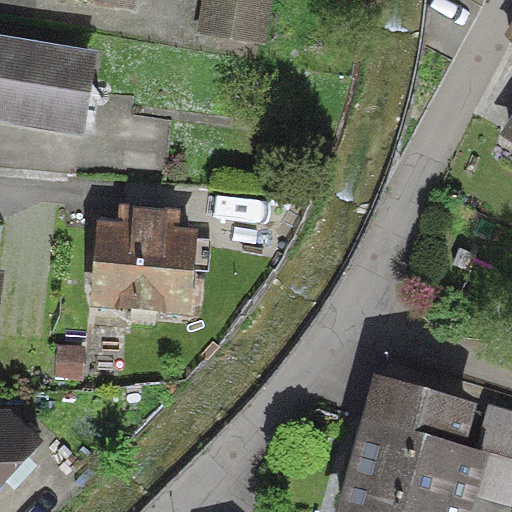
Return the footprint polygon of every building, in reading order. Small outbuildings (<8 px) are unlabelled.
[(271,0),(199,0),(195,33),(265,43),(271,0)] [(511,12),(498,34),(511,49),(511,12)] [(97,55),(0,38),(0,121),(84,136),(97,55)] [(511,114),(498,136),(511,144),(511,114)] [(114,221),(88,220),(85,307),(185,310),(188,227),(175,227),(175,207),(115,205),(114,221)] [(459,420),(358,390),(322,511),(453,511),(467,469),(446,463),(459,420)] [(511,411),(495,406),(469,497),(511,508),(511,411)] [(13,417),(0,416),(0,479),(35,439),(13,417)]
